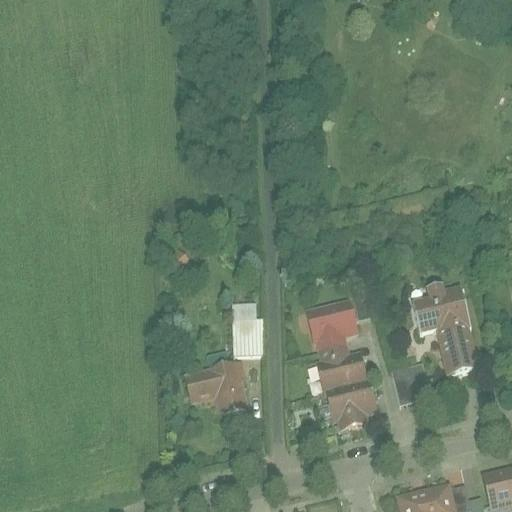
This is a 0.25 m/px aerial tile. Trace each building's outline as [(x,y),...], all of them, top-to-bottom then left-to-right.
[(462,285),(411,298),(420,335),(436,331),(467,323),(472,322),(462,285)] [(259,304),(234,305),(236,359),(267,357),(266,320),(260,320),(259,304)] [(351,305),(305,316),(314,351),(316,350),(320,366),(316,367),(324,401),(370,389),(362,356),(351,359),(347,344),(360,341),(351,305)] [(467,323),(436,331),(447,375),(478,367),(467,323)] [(215,404),(219,421),(248,413),(236,367),(210,374),(211,377),(185,384),(191,410),(215,404)] [(399,405),(424,403),(423,391),(429,391),(427,369),(397,371),(399,405)] [(378,418),(372,393),(328,404),(334,428),(339,427),(342,437),(368,430),(365,421),(378,418)] [(511,473),(483,480),(491,511),(504,511),(511,510),(511,473)] [(456,511),(450,487),(397,500),(399,511),(456,511)] [(486,511),(482,499),(461,505),(463,511),(464,511),(471,510),(472,511),(486,511)]
